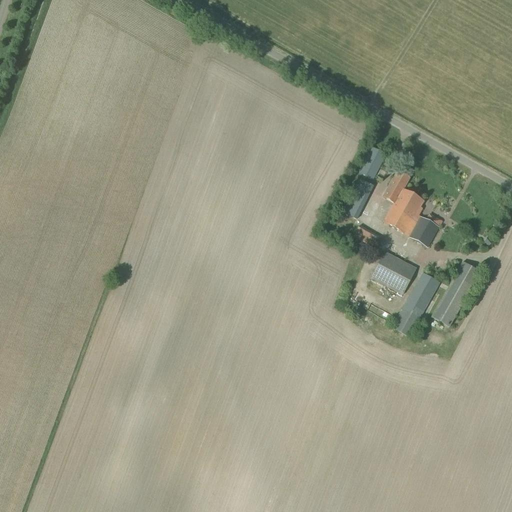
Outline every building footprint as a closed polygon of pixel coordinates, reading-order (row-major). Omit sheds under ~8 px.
[(373,181),(386,155),(371,148),(358,174),(373,181)] [(426,221),(418,217),(422,210),(419,209),(423,202),(402,191),(409,179),(396,172),(382,198),(393,204),(383,224),(407,238),(427,249),(438,229),(437,229),(441,222),(429,215),(426,221)] [(373,249),(380,238),(359,226),(353,238),(373,249)] [(483,242),(487,247),(492,243),(488,239),(483,242)] [(402,297),(416,270),(384,252),(370,280),(402,297)] [(448,329),(480,274),(462,263),(430,319),(448,329)] [(440,284),(421,274),(390,329),(408,339),(440,284)] [(378,323),(374,330),(384,334),(387,327),(378,323)]
